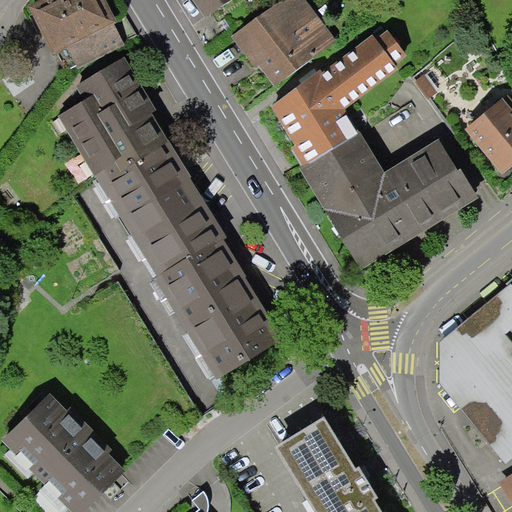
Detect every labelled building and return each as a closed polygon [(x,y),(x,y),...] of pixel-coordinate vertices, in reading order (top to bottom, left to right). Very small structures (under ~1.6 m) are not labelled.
[(103,0),(43,0),(32,6),(67,72),(122,43),(111,22),(114,21),(103,0)] [(189,0),(201,18),(229,0),(189,0)] [(296,0),(278,0),(226,38),(266,84),(328,44),(296,0)] [(265,107),(291,158),(349,128),(339,106),(405,61),(385,30),(265,107)] [(156,108),(125,56),(76,86),(84,100),(58,115),(95,175),(166,133),(151,111),(156,108)] [(511,121),(494,99),(455,132),(491,177),(511,159),(511,121)] [(192,177),(166,133),(95,175),(156,278),(223,238),(226,236),(191,178),(192,177)] [(293,162),(355,262),(474,196),(435,139),(377,164),(349,133),(293,162)] [(246,276),(223,238),(156,278),(216,378),(282,339),(245,277),(246,276)] [(511,265),(432,324),(429,366),(505,465),(511,460),(511,265)] [(82,511),(125,471),(50,392),(1,439),(70,511),(82,511)] [(324,418),(272,449),(304,500),(302,502),(307,511),(382,511),(375,500),(380,497),(360,466),(355,468),(324,418)] [(511,467),(496,477),(511,507),(511,467)]
